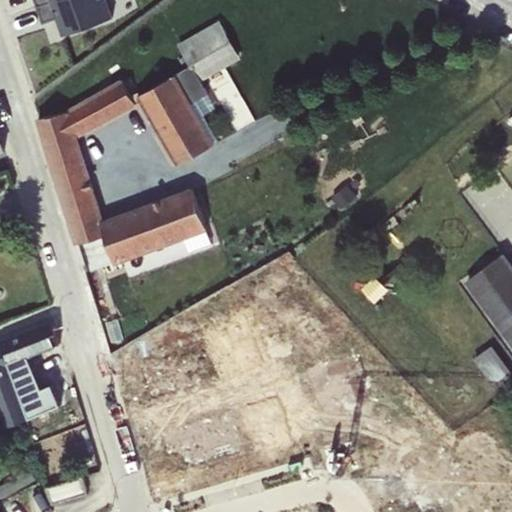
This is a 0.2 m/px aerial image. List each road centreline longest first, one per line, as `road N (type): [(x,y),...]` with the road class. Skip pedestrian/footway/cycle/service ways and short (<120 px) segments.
road 1 (residential): [(0,65),(74,307)]
road 2 (residential): [(74,307),(134,511)]
